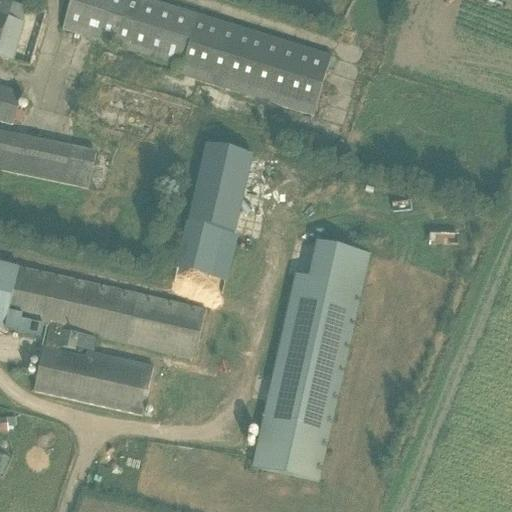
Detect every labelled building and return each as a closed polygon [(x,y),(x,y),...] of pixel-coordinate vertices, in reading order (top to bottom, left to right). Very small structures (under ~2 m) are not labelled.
[(332,57),(149,0),(71,0),(62,30),(68,32),(65,39),(78,43),(80,36),(177,66),(175,75),(313,117),(332,57)] [(0,1),(0,49),(13,5),(12,5),(0,1)] [(0,123),(12,128),(14,121),(21,124),(24,115),(17,113),(22,93),(0,86),(0,123)] [(250,155),(209,145),(179,270),(220,280),(250,155)] [(75,353),(75,349),(93,354),(96,341),(78,337),(79,335),(195,361),(206,310),(19,269),(0,264),(0,331),(5,333),(5,332),(18,335),(18,337),(40,342),(43,327),(51,328),(46,348),(45,347),(35,395),(143,419),(154,372),(152,372),(153,367),(86,353),(85,357),(59,351),(60,350),(75,353)] [(362,292),(309,280),(295,277),(253,468),(320,483),(362,292)] [(0,434),(8,434),(7,421),(0,422),(0,434)]
